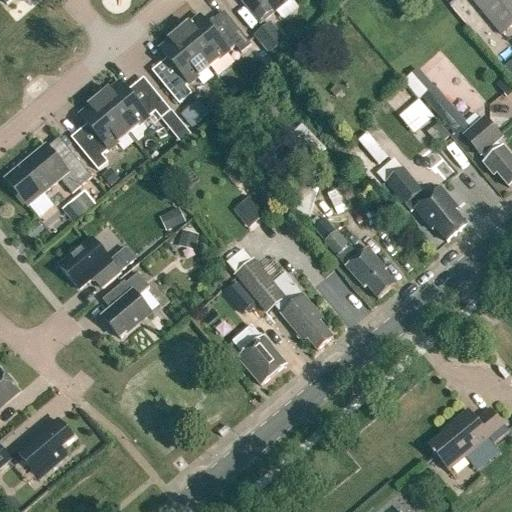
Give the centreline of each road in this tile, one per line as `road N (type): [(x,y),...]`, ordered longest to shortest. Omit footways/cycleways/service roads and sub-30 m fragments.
road 1 (tertiary): [(173,511),(511,226)]
road 2 (residential): [(0,142),(107,49)]
